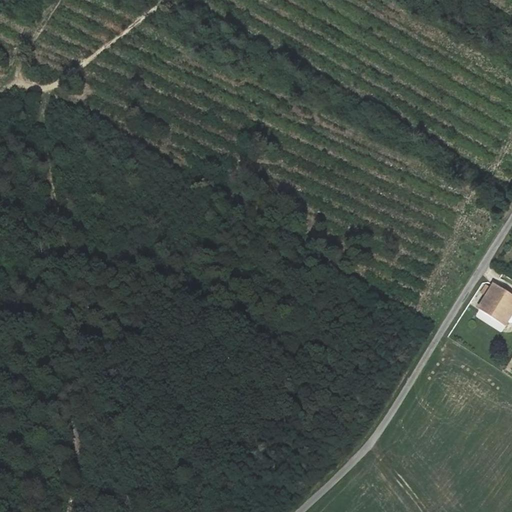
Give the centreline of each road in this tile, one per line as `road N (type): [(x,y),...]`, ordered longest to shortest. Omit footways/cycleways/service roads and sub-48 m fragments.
road 1 (unclassified): [(511,218),(368,445),(299,511)]
road 2 (track): [(174,0),(45,89),(26,89),(10,76)]
